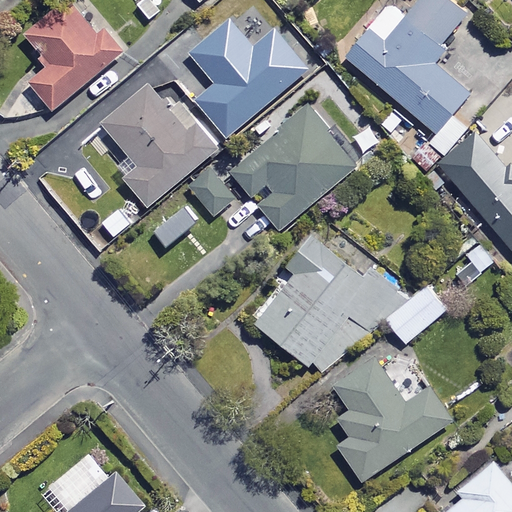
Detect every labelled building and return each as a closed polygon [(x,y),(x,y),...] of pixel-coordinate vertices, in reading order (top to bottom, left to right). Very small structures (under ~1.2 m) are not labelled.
[(35,57),(44,67),(27,81),(52,110),(119,52),(74,0),(62,0),(24,33),(40,53),(35,57)] [(159,0),(142,0),(137,4),(150,22),(167,10),(159,0)] [(273,11),(264,0),(237,0),(257,24),(273,11)] [(390,3),(345,56),(436,133),(430,141),(443,152),(468,123),(454,110),(468,93),(427,58),(465,13),(449,0),(412,0),(402,13),(390,3)] [(232,65),(200,26),(165,54),(197,93),(232,65)] [(319,63),(298,39),(284,51),(305,75),(319,63)] [(161,68),(151,57),(126,80),(136,91),(161,68)] [(147,206),(220,146),(182,100),(170,109),(149,84),(102,123),(129,157),(116,168),(147,206)] [(278,230),(367,157),(339,123),(329,132),(308,107),(230,171),(278,230)] [(438,162),(511,249),(511,175),(474,131),(438,162)] [(232,176),(219,159),(186,183),(212,217),(236,199),(223,182),(232,176)] [(361,274),(312,232),(284,264),(296,274),(255,321),(322,378),(410,292),(372,262),(361,274)] [(491,265),(477,248),(452,269),(466,286),(491,265)] [(447,310),(428,286),(386,321),(405,345),(447,310)] [(406,404),(371,353),(329,382),(348,411),(337,418),(350,437),(337,446),(361,482),(451,421),(428,388),(406,404)] [(108,474),(91,454),(41,496),(54,511),(136,511),(146,505),(122,477),(108,474)] [(511,511),(511,459),(505,466),(495,455),(456,488),(463,496),(443,511),(511,511)]
